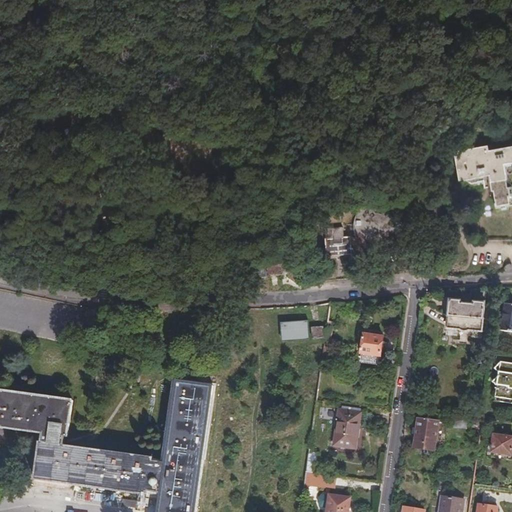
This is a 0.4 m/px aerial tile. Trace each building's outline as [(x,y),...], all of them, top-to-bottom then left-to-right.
[(46,102),(12,103),(12,117),(47,116),(46,102)] [(164,108),(72,109),(72,131),(164,130),(164,108)] [(504,207),(510,206),(503,165),(511,163),(511,149),(484,154),(484,149),(452,154),(456,181),(461,181),(469,187),(481,186),(481,189),(485,189),(486,192),(491,191),(491,198),(490,198),(491,209),(495,209),(495,213),(500,212),(504,212),(504,207)] [(401,227),(398,217),(392,210),(384,205),(373,204),(365,206),(358,210),(353,217),(350,226),(351,237),(356,246),(362,251),(370,254),(377,255),(383,253),(389,250),(396,243),(400,236),(401,227)] [(339,230),(320,231),(323,258),(333,257),(348,256),(346,238),(340,239),(339,230)] [(268,263),(269,274),(291,272),(290,261),(268,263)] [(449,261),(440,262),(441,270),(450,270),(449,261)] [(457,306),(446,305),(444,333),(479,337),(482,306),(471,305),(470,310),(457,308),(457,306)] [(511,307),(502,306),(498,332),(511,334),(511,307)] [(304,323),(277,326),(278,345),(306,342),(304,323)] [(319,329),(308,330),(308,339),(319,338),(319,329)] [(380,339),(360,336),(357,357),(358,357),(358,364),(374,366),(375,359),(377,360),(379,350),(380,339)] [(134,360),(105,355),(103,365),(132,370),(134,360)] [(511,367),(498,365),(492,371),(496,377),(495,380),(489,386),(494,391),(492,402),(510,405),(511,398),(511,367)] [(42,444),(40,443),(35,481),(65,485),(110,491),(148,496),(148,493),(161,494),(161,498),(158,511),(198,511),(215,387),(176,382),(165,464),(155,463),(155,459),(68,447),(64,446),(42,444)] [(74,400),(0,390),(0,428),(44,434),(42,444),(64,446),(66,437),(69,437),(74,400)] [(355,431),(358,414),(335,411),(329,454),(358,458),(359,449),(359,442),(359,432),(355,431)] [(463,421),(450,420),(449,429),(463,430),(463,421)] [(431,453),(431,450),(435,425),(415,422),(412,441),(411,450),(431,453)] [(435,425),(431,450),(436,451),(440,425),(435,425)] [(510,440),(491,438),(489,455),(508,457),(509,448),(510,440)] [(306,455),(303,474),(314,475),(317,457),(306,455)] [(303,474),(300,490),(327,494),(330,478),(314,475),(303,474)] [(345,511),(346,502),(326,499),(324,511),(345,511)] [(458,511),(460,502),(439,499),(437,511),(458,511)]
